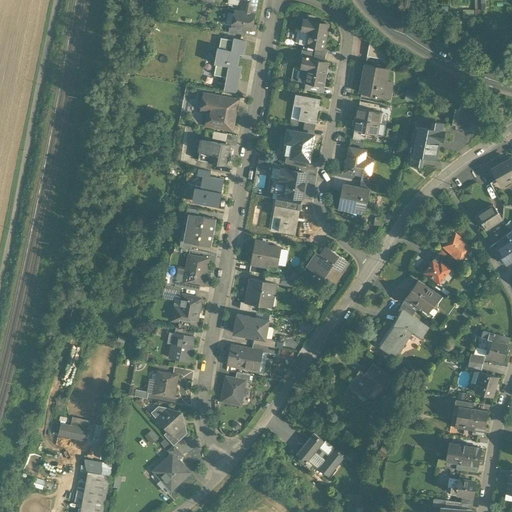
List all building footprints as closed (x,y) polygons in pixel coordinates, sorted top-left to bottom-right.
[(256,0),(240,0),(239,10),(254,13),(256,0)] [(483,0),(473,0),(474,19),(484,19),(484,14),(483,0)] [(492,0),(483,0),(484,14),(493,14),(492,0)] [(239,10),(235,9),(233,24),(233,25),(246,27),(252,28),(254,13),(239,10)] [(328,22),(304,17),(302,28),(310,29),(307,42),(316,44),(323,45),(328,22)] [(246,27),(233,25),(233,24),(230,24),(229,31),(245,33),(246,27)] [(310,29),(302,28),(301,33),(300,41),(303,42),(307,42),(310,29)] [(378,43),(370,36),(367,53),(388,57),(389,51),(378,43)] [(246,39),(234,37),(229,61),(227,75),(239,78),(241,65),(237,64),(239,51),(243,52),(246,39)] [(307,42),(303,42),(302,48),(315,50),(316,44),(307,42)] [(323,45),(316,44),(315,50),(326,52),(327,46),(323,45)] [(232,49),(218,46),(215,61),(217,62),(218,59),(229,61),(232,49)] [(326,52),(315,50),(314,57),(324,59),(326,52)] [(314,57),(303,55),(301,65),(309,66),(307,80),(322,83),(323,83),(328,59),(324,59),(314,57)] [(386,65),(365,61),(360,89),(375,92),(375,93),(377,93),(377,92),(383,94),(385,85),(383,85),(386,65)] [(301,68),(294,67),(292,77),(307,80),(309,66),(301,65),(301,68)] [(239,78),(227,75),(224,88),(236,90),(239,78)] [(322,83),(307,80),(305,86),(321,89),(322,83)] [(321,96),(296,91),(294,102),(302,103),(300,117),(305,118),(316,120),(321,96)] [(237,105),(219,102),(220,96),(204,93),(203,100),(207,101),(206,108),(212,109),(211,113),(208,115),(207,122),(232,126),(234,116),(235,116),(237,105)] [(238,100),(220,96),(219,102),(237,105),(238,100)] [(381,102),(360,98),(359,104),(380,108),(381,102)] [(460,100),(459,106),(473,109),(474,103),(460,100)] [(359,104),(357,104),(355,115),(379,119),(381,108),(359,104)] [(473,109),(459,106),(455,126),(476,130),(479,110),(473,109)] [(379,119),(355,115),(353,126),(355,126),(367,128),(377,130),(379,119)] [(315,126),(304,124),(303,130),(314,132),(315,126)] [(367,128),(355,126),(353,135),(365,137),(367,128)] [(434,130),(416,126),(410,153),(414,153),(414,154),(423,156),(434,158),(438,139),(441,140),(443,132),(434,130)] [(303,130),(290,127),(288,138),(295,139),(293,153),(308,156),(310,156),(314,132),(303,130)] [(227,131),(214,129),(213,136),(226,138),(227,131)] [(213,139),(202,137),(198,157),(209,159),(213,139)] [(230,142),(213,139),(209,159),(227,162),(230,142)] [(366,146),(350,143),(346,168),(363,171),(370,172),(372,162),(363,161),(366,146)] [(293,153),(287,152),(286,159),(307,163),(308,156),(293,153)] [(423,156),(414,154),(414,153),(410,153),(408,162),(421,165),(423,156)] [(511,158),(493,169),(498,178),(500,181),(507,177),(508,179),(509,180),(511,179),(511,178),(511,177),(511,158)] [(307,170),(283,165),(281,176),(289,177),(286,191),(292,192),(303,194),(307,170)] [(211,169),(199,166),(198,172),(203,173),(210,174),(211,169)] [(210,174),(203,173),(201,186),(197,185),(195,198),(217,202),(219,194),(221,195),(224,177),(210,174)] [(281,176),(274,175),(271,188),(278,189),(286,191),(289,177),(281,176)] [(369,178),(361,177),(360,183),(370,185),(378,187),(379,180),(369,178)] [(508,179),(501,183),(504,188),(511,184),(511,177),(511,178),(511,179),(509,180),(508,179)] [(498,178),(490,182),(496,193),(504,188),(501,183),(500,181),(498,178)] [(355,183),(342,181),(342,182),(343,182),(339,203),(338,203),(349,205),(365,208),(370,185),(360,183),(356,182),(355,183)] [(286,191),(278,189),(277,195),(291,198),(292,192),(286,191)] [(277,195),(276,201),(301,206),(302,200),(299,199),(291,198),(277,195)] [(301,206),(276,201),(274,212),(282,214),(279,227),(296,230),(301,206)] [(199,206),(188,204),(186,211),(189,211),(198,212),(199,206)] [(493,204),(474,216),(479,223),(481,221),(486,228),(501,218),(502,218),(493,204)] [(511,218),(511,206),(503,206),(502,213),(502,217),(502,218),(501,218),(506,226),(511,221),(511,218)] [(198,212),(189,211),(187,224),(214,230),(217,216),(198,212)] [(214,230),(187,224),(184,238),(193,240),(212,243),(214,230)] [(468,231),(460,224),(456,228),(464,235),(468,231)] [(471,246),(455,232),(443,245),(459,259),(471,246)] [(510,240),(497,249),(506,264),(511,259),(511,236),(509,239),(510,240)] [(193,240),(184,238),(181,237),(180,243),(192,245),(193,240)] [(269,239),(256,237),(252,260),(268,263),(268,259),(279,261),(282,244),(268,242),(269,239)] [(327,242),(318,255),(318,256),(312,265),(334,279),(349,257),(327,242)] [(210,255),(189,251),(188,259),(191,259),(187,279),(200,281),(204,282),(210,255)] [(318,255),(313,252),(307,262),(312,265),(318,256),(318,255)] [(447,258),(438,252),(434,257),(440,262),(441,261),(443,263),(447,258)] [(415,264),(420,269),(426,262),(421,257),(415,264)] [(268,263),(252,260),(250,268),(266,271),(268,263)] [(438,264),(432,260),(424,272),(440,283),(450,268),(443,263),(441,261),(440,262),(438,264)] [(281,274),(266,271),(265,277),(277,280),(280,281),(281,275),(281,274)] [(265,277),(251,275),(246,299),(253,300),(272,304),(277,280),(265,277)] [(296,277),(281,275),(280,281),(292,283),(296,277)] [(187,279),(176,277),(175,283),(180,284),(198,287),(200,281),(187,279)] [(175,283),(165,281),(164,288),(179,291),(180,284),(175,283)] [(440,297),(417,281),(406,297),(415,302),(429,312),(432,308),(438,307),(437,301),(440,297)] [(201,294),(182,290),(179,307),(174,306),(172,316),(197,321),(199,314),(197,313),(201,294)] [(406,297),(406,296),(403,301),(412,307),(415,302),(406,297)] [(253,300),(246,299),(241,298),(240,305),(252,307),(253,300)] [(412,307),(403,301),(398,307),(402,309),(412,316),(416,310),(412,307)] [(402,309),(381,340),(390,347),(389,348),(393,351),(395,351),(397,351),(398,351),(400,350),(413,331),(421,336),(428,327),(412,316),(402,309)] [(270,316),(256,314),(251,314),(252,313),(238,310),(234,329),(248,332),(248,331),(253,332),(253,333),(255,333),(266,335),(266,334),(270,316)] [(195,327),(182,324),(181,331),(194,333),(195,327)] [(181,331),(175,329),(170,354),(189,358),(194,333),(181,331)] [(499,341),(500,335),(484,330),(481,337),(492,340),(490,347),(488,354),(487,355),(503,360),(507,343),(499,341)] [(266,334),(266,335),(255,333),(254,339),(278,344),(279,337),(266,334)] [(500,335),(499,341),(507,343),(510,337),(500,335)] [(278,344),(254,339),(253,345),(260,347),(276,351),(278,344)] [(253,345),(233,341),(229,361),(257,366),(260,347),(253,345)] [(473,354),(484,356),(486,353),(488,354),(490,347),(487,346),(486,349),(476,346),(473,354)] [(471,354),(470,360),(483,362),(484,356),(473,354),(471,354)] [(369,368),(367,371),(360,366),(351,380),(358,385),(367,391),(379,374),(386,380),(392,371),(373,358),(367,366),(369,368)] [(483,362),(470,360),(468,366),(481,368),(483,362)] [(179,371),(158,368),(154,390),(175,394),(179,371)] [(251,371),(237,369),(236,374),(246,376),(246,377),(250,378),(251,371)] [(498,376),(482,372),(476,391),(492,396),(498,376)] [(236,374),(226,373),(222,397),(241,401),(246,377),(246,376),(236,374)] [(367,391),(358,385),(354,390),(363,396),(367,391)] [(149,388),(136,386),(135,393),(148,395),(149,388)] [(473,402),(455,399),(454,405),(472,408),(473,402)] [(175,407),(171,411),(165,405),(162,404),(154,411),(166,423),(169,423),(171,425),(169,427),(178,437),(187,429),(185,423),(184,424),(180,420),(184,416),(183,410),(181,412),(179,410),(180,408),(175,407)] [(472,408),(454,405),(451,426),(472,429),(474,430),(474,424),(485,426),(488,411),(472,408)] [(91,419),(72,415),(70,423),(89,427),(91,419)] [(381,416),(377,420),(384,425),(387,421),(381,416)] [(105,419),(97,417),(92,439),(100,441),(105,419)] [(88,428),(61,422),(58,432),(86,438),(88,428)] [(114,423),(107,422),(100,456),(107,457),(114,423)] [(485,426),(474,424),(474,430),(472,429),(472,432),(483,435),(485,426)] [(152,427),(146,432),(152,439),(158,434),(152,427)] [(178,437),(169,427),(165,431),(174,441),(178,437)] [(334,443),(330,449),(320,442),(325,436),(315,429),(299,450),(308,457),(316,447),(325,455),(319,462),(330,471),(345,452),(334,443)] [(384,438),(380,443),(386,447),(390,442),(384,438)] [(183,451),(174,442),(168,447),(172,451),(173,450),(178,456),(183,451)] [(481,447),(452,442),(449,460),(478,465),(481,447)] [(172,451),(154,467),(171,487),(191,469),(178,456),(173,450),(172,451)] [(99,473),(102,459),(91,457),(88,471),(99,473)] [(99,473),(88,471),(80,511),(102,511),(112,461),(102,459),(99,473)] [(477,471),(478,465),(449,460),(446,459),(444,465),(477,471)] [(171,487),(154,467),(149,472),(166,491),(171,487)] [(463,494),(474,495),(476,481),(459,478),(458,485),(452,484),(451,492),(463,494)] [(463,494),(462,501),(472,503),(474,495),(463,494)] [(398,497),(390,496),(389,508),(397,509),(398,497)] [(445,499),(434,498),(433,504),(440,505),(440,506),(445,506),(445,499)]
